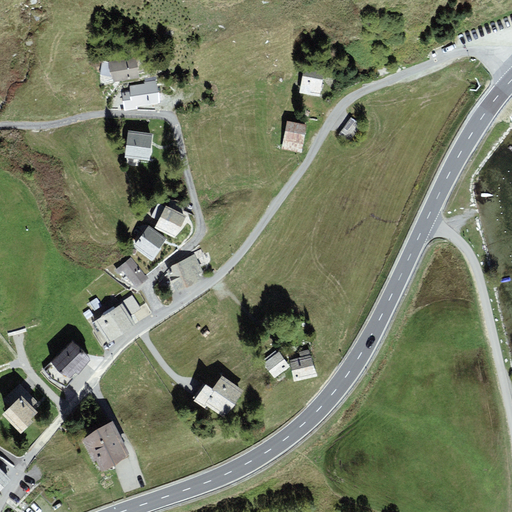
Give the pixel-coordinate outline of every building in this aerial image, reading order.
[(136,57),(109,62),(112,75),(113,83),(140,77),(136,57)] [(304,68),(299,93),(319,97),(322,84),(324,71),(304,68)] [(156,80),(144,82),(144,83),(129,86),(130,91),(122,93),(125,111),(133,109),(137,109),(136,107),(160,103),(156,80)] [(349,142),(361,124),(351,118),(339,135),(349,142)] [(302,153),(307,125),(287,121),(282,149),(302,153)] [(153,133),(128,130),(124,157),(149,161),(151,145),(153,133)] [(152,216),(159,219),(165,205),(158,202),(152,216)] [(166,205),(154,228),(175,239),(187,216),(184,214),(166,205)] [(149,225),(134,245),(151,259),(165,242),(167,239),(149,225)] [(203,272),(194,254),(172,266),(167,271),(177,293),(189,286),(202,279),(199,274),(203,272)] [(145,276),(130,257),(119,266),(120,267),(126,276),(129,280),(136,288),(149,278),(146,275),(145,276)] [(126,276),(120,267),(116,270),(123,279),(126,276)] [(132,296),(122,303),(130,315),(141,309),(132,296)] [(122,303),(94,321),(108,342),(136,324),(132,318),(130,315),(122,303)] [(83,351),(72,341),(52,362),(69,379),(76,372),(77,374),(91,360),(83,351)] [(274,355),(278,353),(276,350),(264,360),(266,362),(274,355)] [(275,378),(290,366),(279,352),(278,353),(274,355),(266,362),(263,364),(275,378)] [(294,381),(317,376),(311,355),(310,355),(306,356),(300,357),(289,360),(294,381)] [(225,418),(244,391),(223,376),(213,389),(208,385),(204,382),(194,397),(192,400),(205,408),(207,405),(225,418)] [(9,407),(26,390),(19,383),(2,400),(9,407)] [(35,399),(26,390),(9,407),(2,414),(21,434),(33,421),(31,419),(43,407),(35,399)] [(115,465),(129,453),(112,421),(101,428),(82,440),(94,461),(96,459),(103,472),(115,465)] [(0,491),(11,480),(0,468),(0,491)]
